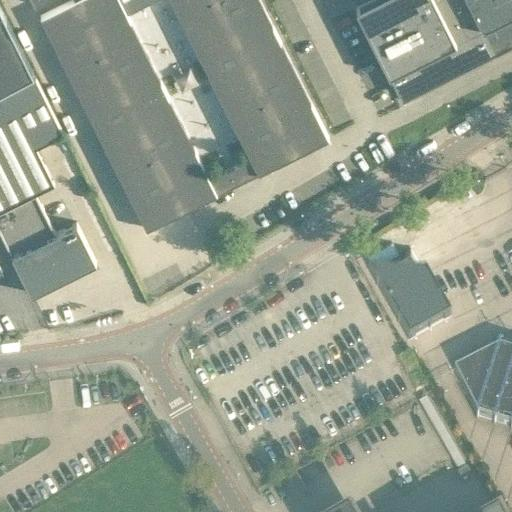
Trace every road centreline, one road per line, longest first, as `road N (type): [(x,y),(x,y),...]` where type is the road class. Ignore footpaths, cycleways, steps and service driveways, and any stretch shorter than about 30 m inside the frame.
road 1 (unclassified): [(141,342),(511,114)]
road 2 (unknown): [(141,342),(53,144)]
road 3 (unclassified): [(236,511),(141,342)]
road 4 (unclassified): [(0,361),(141,342)]
